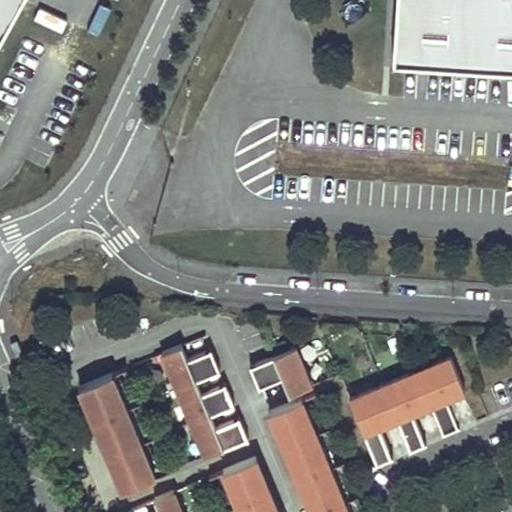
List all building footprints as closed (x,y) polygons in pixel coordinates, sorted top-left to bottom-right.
[(0,0),(0,51),(27,0),(0,0)] [(511,0),(391,0),(388,60),(511,67),(511,0)] [(227,387),(221,389),(219,385),(202,392),(196,379),(220,369),(213,353),(207,355),(205,350),(188,358),(182,343),(162,351),(205,455),(248,438),(241,421),(235,424),(233,419),(216,426),(210,413),(234,403),(227,387)] [(312,384),(296,346),(273,355),(250,364),(259,385),(282,376),(289,393),(312,384)] [(465,390),(451,355),(350,397),(375,455),(389,449),(379,425),(398,417),(408,442),(422,436),(412,411),(431,404),(441,428),(456,422),(445,398),(465,390)] [(161,473),(118,370),(112,372),(156,476),(161,473)] [(156,476),(112,372),(85,383),(100,418),(114,452),(129,487),(156,476)] [(100,418),(85,383),(80,385),(94,420),(100,418)] [(350,511),(357,511),(308,394),(302,396),(350,511)] [(350,511),(302,396),(275,408),(289,441),(283,443),(311,511),(318,511),(350,511)] [(275,408),(269,410),(283,443),(289,441),(275,408)] [(114,452),(100,418),(94,420),(109,455),(114,452)] [(458,427),(456,422),(441,428),(443,434),(458,427)] [(425,441),(422,436),(408,442),(410,447),(425,441)] [(392,455),(389,449),(375,455),(377,461),(392,455)] [(129,487),(114,452),(109,455),(123,489),(129,487)] [(271,490),(256,456),(251,458),(265,492),(271,490)] [(273,511),(265,492),(251,458),(224,469),(241,511),(273,511)] [(241,511),(224,469),(218,471),(234,511),(241,511)] [(183,511),(174,489),(154,497),(160,511),(157,511),(183,511)] [(279,511),(271,490),(265,492),(273,511),(279,511)]
